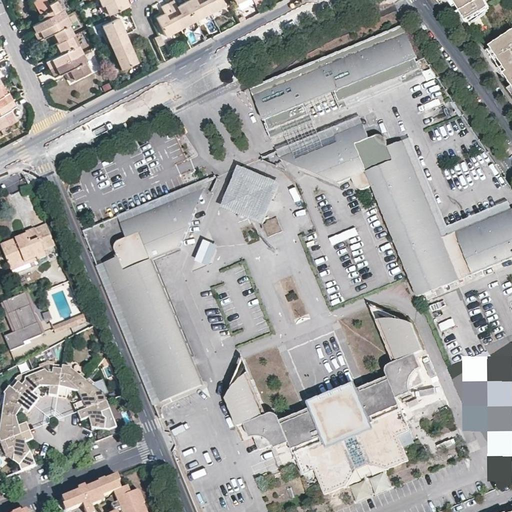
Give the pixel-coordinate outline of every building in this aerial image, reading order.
[(34,26),(37,33),(69,17),(65,9),(63,11),(59,2),(52,5),(50,0),(41,0),(37,2),(44,16),(48,15),(50,18),(45,20),(34,26)] [(97,0),(100,7),(103,6),(107,16),(126,8),(128,8),(127,4),(125,0),(97,0)] [(173,0),(171,0),(167,2),(180,28),(194,20),(184,1),(177,5),(173,0)] [(187,0),(184,1),(194,20),(208,13),(201,0),(187,0)] [(201,0),(208,13),(222,5),(219,0),(201,0)] [(454,0),(458,5),(467,21),(470,19),(487,9),(490,7),(485,0),(454,0)] [(167,2),(160,6),(163,13),(155,17),(165,36),(180,28),(167,2)] [(487,9),(470,19),(472,23),(489,13),(487,9)] [(133,27),(127,12),(119,16),(125,30),(133,27)] [(37,33),(41,41),(52,36),(57,34),(61,43),(74,37),(76,36),(71,27),(74,25),(69,17),(37,33)] [(102,27),(111,50),(128,43),(118,20),(102,27)] [(402,26),(249,88),(262,120),(264,119),(265,122),(264,123),(271,140),(311,124),(304,106),(303,107),(301,104),(310,100),(313,108),(327,102),(324,95),(335,90),(336,93),(334,94),(342,111),(349,108),(346,102),(354,99),(400,80),(403,86),(424,77),(417,60),(415,61),(414,58),(416,57),(402,26)] [(511,29),(491,44),(493,48),(498,55),(505,65),(509,70),(506,72),(511,81),(511,29)] [(52,36),(57,46),(59,44),(61,43),(57,34),(52,36)] [(154,35),(156,44),(162,43),(160,34),(154,35)] [(48,62),(52,70),(85,53),(81,45),(79,46),(74,37),(61,43),(59,44),(64,54),(59,56),(48,62)] [(137,65),(128,43),(111,50),(120,72),(137,65)] [(59,44),(57,46),(55,46),(59,56),(64,54),(59,44)] [(52,70),(57,78),(69,72),(73,70),(77,80),(92,72),(87,62),(89,61),(85,53),(52,70)] [(503,74),(506,72),(509,70),(505,65),(500,68),(503,74)] [(74,82),(77,80),(73,70),(69,72),(74,82)] [(354,99),(346,102),(349,108),(403,86),(400,80),(354,99)] [(0,107),(12,101),(9,94),(4,96),(0,98),(0,97),(0,94),(2,93),(5,92),(1,84),(0,84),(0,107)] [(0,107),(0,130),(17,122),(13,115),(9,117),(8,113),(11,112),(17,108),(12,101),(0,107)] [(361,116),(269,154),(300,167),(295,152),(364,124),(361,116)] [(511,209),(444,238),(403,140),(388,146),(386,140),(384,137),(383,136),(380,135),(378,135),(377,135),(369,138),(364,124),(295,152),(300,167),(339,183),(353,178),(356,185),(359,188),(361,189),(363,189),(366,188),(373,185),(419,297),(511,258),(511,209)] [(448,226),(411,137),(403,140),(444,238),(511,209),(511,206),(510,201),(448,226)] [(249,169),(239,165),(235,175),(249,169)] [(271,178),(249,169),(235,175),(225,197),(231,211),(253,220),(268,215),(277,192),(271,178)] [(197,183),(118,216),(121,223),(189,195),(196,211),(209,178),(197,183)] [(204,384),(153,259),(181,248),(196,211),(189,195),(121,223),(127,237),(119,241),(116,244),(116,248),(119,257),(105,262),(162,402),(204,384)] [(2,245),(13,267),(38,256),(39,259),(48,255),(46,249),(55,245),(46,223),(26,231),(27,233),(2,245)] [(217,245),(203,239),(195,260),(209,265),(217,245)] [(14,271),(39,259),(38,256),(13,267),(14,271)] [(162,402),(105,262),(96,266),(153,405),(162,402)] [(16,331),(1,336),(7,351),(8,351),(17,347),(21,345),(20,343),(40,335),(35,324),(30,325),(24,308),(28,306),(23,292),(3,301),(16,331)] [(35,324),(28,306),(24,308),(30,325),(35,324)] [(307,317),(307,309),(293,309),(293,318),(307,317)] [(55,332),(86,319),(83,313),(71,318),(68,320),(67,320),(53,326),(55,332)] [(441,329),(455,323),(452,316),(438,322),(441,329)] [(422,367),(416,353),(423,350),(411,323),(405,320),(397,319),(389,318),(382,318),(379,319),(397,361),(390,363),(388,366),(386,370),(386,372),(388,375),(366,384),(357,388),(346,393),(347,395),(345,398),(340,400),(336,403),(332,404),(327,405),(324,405),(323,402),(312,407),(303,410),(281,420),(279,416),(277,414),(273,412),(264,416),(246,373),(241,378),(233,388),(227,398),(238,426),(245,423),(251,437),(253,436),(255,436),(260,448),(262,449),(274,444),(276,448),(290,442),(298,462),(303,474),(315,469),(320,479),(325,494),(348,485),(357,468),(368,463),(387,469),(409,460),(399,435),(410,430),(397,397),(411,392),(410,389),(422,384),(423,381),(418,369),(422,367)] [(71,328),(74,334),(89,326),(86,319),(71,328)] [(17,347),(8,351),(12,362),(22,359),(17,347)] [(451,368),(457,384),(497,369),(490,352),(451,368)] [(61,371),(57,396),(64,397),(66,397),(67,390),(77,392),(85,382),(70,370),(70,368),(62,367),(61,371)] [(51,395),(57,396),(61,371),(54,370),(53,375),(47,374),(45,372),(36,375),(40,386),(49,387),(48,395),(51,395)] [(13,388),(34,405),(38,400),(38,399),(32,394),(40,386),(36,375),(25,378),(24,384),(22,386),(18,383),(13,388)] [(85,382),(77,392),(81,401),(74,404),(77,411),(103,401),(105,401),(102,395),(106,394),(101,381),(89,385),(85,382)] [(412,392),(417,403),(410,406),(414,414),(439,403),(431,384),(412,392)] [(355,385),(310,403),(312,407),(323,402),(324,405),(327,405),(332,404),(336,403),(340,400),(345,398),(347,395),(346,393),(357,388),(355,385)] [(2,413),(16,415),(21,408),(27,413),(29,411),(34,405),(13,388),(10,386),(4,394),(6,396),(2,413)] [(103,401),(77,411),(80,417),(81,420),(88,417),(92,428),(103,430),(106,420),(102,417),(101,412),(106,410),(103,401)] [(168,412),(177,407),(175,401),(165,405),(168,412)] [(511,402),(496,409),(509,441),(511,439),(511,402)] [(5,440),(29,430),(27,425),(26,422),(19,425),(16,415),(2,413),(0,426),(0,441),(0,442),(1,441),(5,440)] [(25,442),(33,438),(31,435),(29,430),(5,440),(8,448),(12,446),(14,451),(13,455),(21,460),(29,451),(25,442)] [(21,460),(13,455),(13,460),(17,464),(21,460)] [(120,482),(119,479),(117,476),(111,478),(114,484),(120,482)] [(122,481),(120,482),(114,484),(111,478),(86,489),(85,487),(78,490),(79,492),(62,499),(64,505),(68,504),(71,511),(77,508),(82,506),(84,511),(93,511),(92,507),(104,502),(102,498),(113,493),(118,504),(120,510),(114,511),(145,511),(142,505),(143,505),(138,491),(131,494),(128,487),(125,488),(122,481)]
